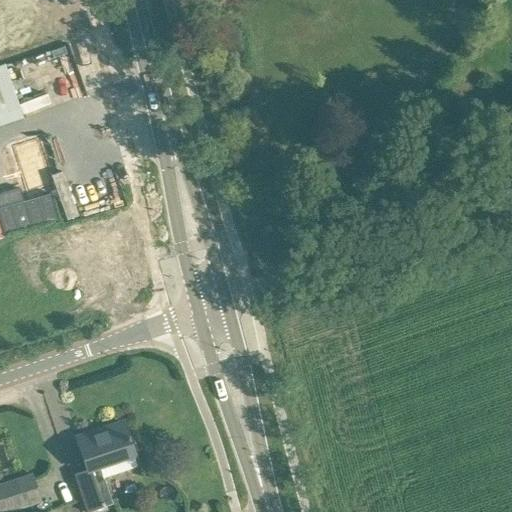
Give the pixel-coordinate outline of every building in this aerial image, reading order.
[(6,66),(0,68),(0,128),(25,120),(6,66)] [(37,139),(13,146),(27,192),(51,184),(37,139)] [(20,190),(0,195),(0,229),(3,239),(57,223),(50,192),(24,200),(20,190)] [(129,437),(128,437),(123,423),(105,429),(106,433),(94,438),(92,433),(77,438),(93,484),(79,489),(86,511),(90,511),(113,505),(104,479),(138,467),(134,456),(129,442),(130,441),(129,437)] [(0,485),(0,511),(6,511),(42,501),(33,474),(0,485)]
